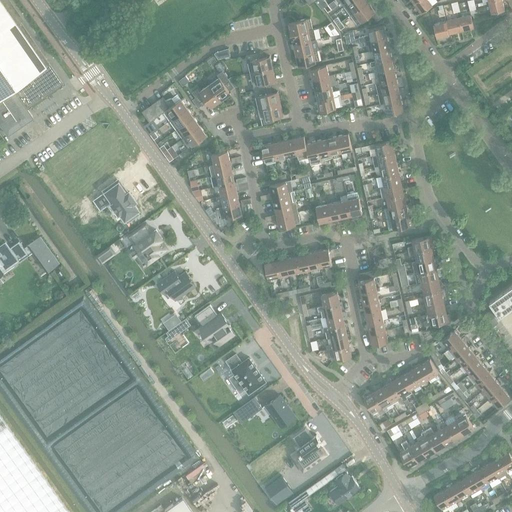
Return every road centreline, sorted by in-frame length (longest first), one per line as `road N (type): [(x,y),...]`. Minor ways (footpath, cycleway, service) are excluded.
road 1 (tertiary): [(226,260),(119,111)]
road 2 (tertiary): [(398,492),(478,447),(511,410)]
road 3 (tertiary): [(119,111),(38,0)]
road 4 (residential): [(456,240),(425,188),(409,114)]
road 5 (tertiary): [(297,359),(226,260)]
road 6 (residential): [(364,358),(345,241)]
